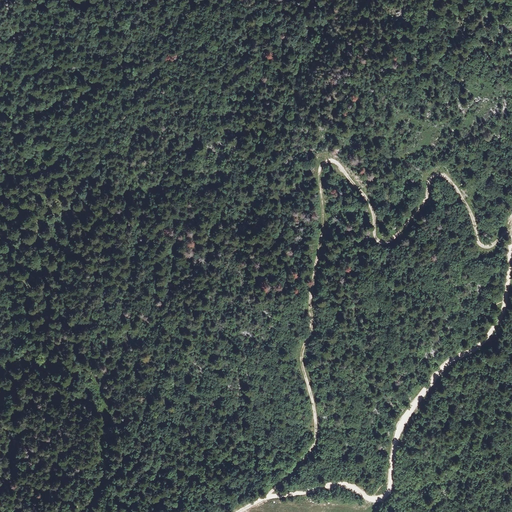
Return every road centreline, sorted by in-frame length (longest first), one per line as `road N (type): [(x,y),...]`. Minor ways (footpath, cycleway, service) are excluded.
road 1 (track): [(263,498),(315,437),(301,360),(311,326),(323,163),(334,161),(364,196),(377,241),(402,227),(436,173),(465,203),(480,245),(492,245),(511,226)]
road 2 (track): [(237,511),(263,498),(340,483),(383,497),(406,416),(450,360),(495,323),(511,243)]
